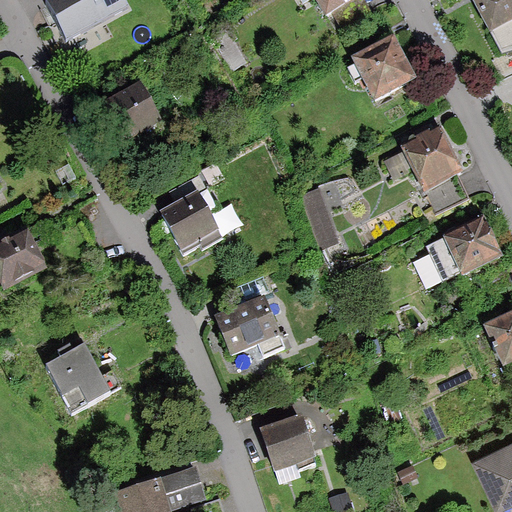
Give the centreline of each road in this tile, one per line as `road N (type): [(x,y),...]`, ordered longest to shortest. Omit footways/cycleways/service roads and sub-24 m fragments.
road 1 (residential): [(21,37),(144,260),(213,408),(249,511)]
road 2 (residential): [(411,0),(511,208)]
